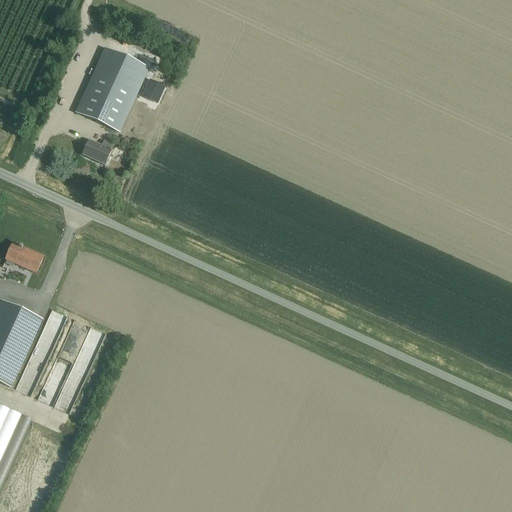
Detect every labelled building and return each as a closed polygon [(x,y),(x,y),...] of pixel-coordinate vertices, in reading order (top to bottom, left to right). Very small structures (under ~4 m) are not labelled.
[(120,134),(149,70),(105,50),(76,114),(120,134)] [(105,166),(114,146),(104,142),(102,147),(89,141),(83,156),(105,166)] [(36,274),(43,258),(22,248),(23,247),(21,246),(20,248),(13,244),(5,261),(36,274)] [(0,305),(0,383),(11,389),(42,321),(1,302),(0,305)] [(83,352),(87,344),(76,340),(73,348),(83,352)] [(97,340),(81,370),(91,375),(107,345),(97,340)] [(0,490),(32,421),(0,406),(0,490)]
